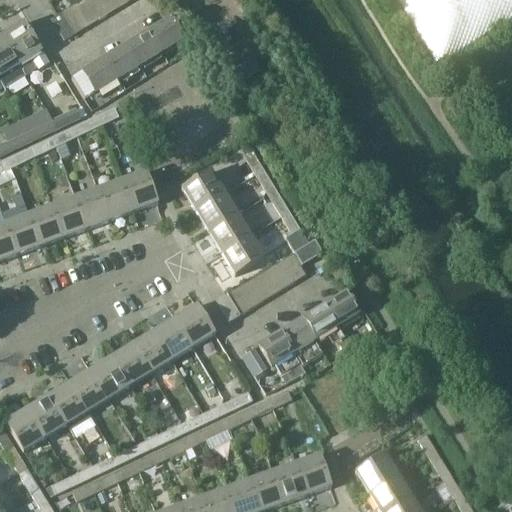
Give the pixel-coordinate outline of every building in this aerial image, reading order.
[(98,0),(86,0),(84,1),(98,23),(109,16),(98,0)] [(113,0),(98,0),(109,16),(119,10),(113,0)] [(113,0),(119,10),(130,3),(128,0),(113,0)] [(87,29),(98,23),(84,1),(74,8),(87,29)] [(76,36),(87,29),(74,8),(63,14),(76,36)] [(76,36),(63,14),(51,22),(64,44),(76,36)] [(220,41),(239,30),(230,16),(211,27),(220,41)] [(170,20),(145,36),(159,58),(184,43),(170,20)] [(31,61),(41,55),(23,26),(1,39),(25,78),(37,71),(31,61)] [(145,36),(121,51),(135,73),(159,58),(145,36)] [(0,83),(5,91),(25,78),(1,39),(0,39),(0,83)] [(115,85),(135,73),(121,51),(97,66),(112,91),(117,88),(115,85)] [(244,83),(260,73),(252,60),(237,70),(244,83)] [(92,104),(112,91),(97,66),(71,81),(85,103),(89,100),(92,104)] [(93,121),(97,130),(119,120),(114,110),(93,121)] [(52,123),(54,126),(56,131),(79,121),(75,112),(52,123)] [(93,121),(72,131),(76,140),(97,130),(93,121)] [(31,133),(36,141),(56,131),(54,126),(52,123),(31,133)] [(50,141),(55,150),(76,140),(72,131),(50,141)] [(13,152),(36,141),(31,133),(8,144),(13,152)] [(50,141),(29,151),(33,160),(55,150),(50,141)] [(0,147),(0,158),(13,152),(8,144),(0,147)] [(55,150),(46,154),(51,163),(60,159),(55,150)] [(8,161),(12,170),(33,160),(29,151),(8,161)] [(256,178),(264,173),(252,154),(244,159),(256,178)] [(8,161),(0,164),(0,175),(12,170),(8,161)] [(256,178),(268,198),(276,193),(264,173),(256,178)] [(211,174),(182,192),(195,214),(225,196),(211,174)] [(146,176),(122,184),(134,217),(158,209),(146,176)] [(134,217),(122,184),(99,193),(111,226),(134,217)] [(111,226),(99,193),(76,201),(88,234),(111,226)] [(279,217),(288,212),(276,193),(268,198),(279,217)] [(238,217),(225,196),(195,214),(208,235),(238,217)] [(88,234),(76,201),(52,209),(64,242),(88,234)] [(24,205),(0,213),(0,223),(27,214),(24,205)] [(64,242),(52,209),(29,218),(41,251),(64,242)] [(300,232),(288,212),(279,217),(292,237),(297,234),(300,232)] [(251,238),(238,217),(208,235),(221,256),(251,238)] [(41,251),(29,218),(6,226),(18,259),(41,251)] [(0,265),(18,259),(6,226),(0,228),(0,265)] [(292,237),(286,240),(295,255),(309,247),(300,232),(297,234),(292,237)] [(264,260),(251,238),(221,256),(234,279),(264,260)] [(315,243),(295,255),(302,268),(323,256),(315,243)] [(295,255),(282,263),(295,284),(306,278),(301,269),(302,268),(295,255)] [(271,270),(284,291),(295,284),(282,263),(271,270)] [(271,270),(260,277),(273,298),(284,291),(271,270)] [(262,305),(273,298),(260,277),(249,283),(262,305)] [(262,305),(249,283),(238,290),(251,311),(262,305)] [(227,297),(240,318),(251,311),(238,290),(227,297)] [(324,308),(337,330),(360,317),(346,295),(324,308)] [(240,318),(227,297),(216,304),(229,325),(240,318)] [(196,308),(175,321),(193,351),(214,338),(196,308)] [(303,321),(316,343),(337,330),(324,308),(303,321)] [(193,351),(175,321),(154,334),(172,364),(193,351)] [(281,335),(295,357),(316,343),(303,321),(281,335)] [(172,364),(154,334),(132,347),(151,377),(172,364)] [(272,370),(295,357),(281,335),(259,348),(272,370)] [(346,343),(339,347),(346,357),(352,353),(346,343)] [(151,377),(132,347),(111,360),(130,390),(151,377)] [(254,352),(242,359),(249,372),(261,364),(254,352)] [(130,390),(111,360),(90,373),(109,403),(130,390)] [(109,403),(90,373),(69,386),(87,416),(109,403)] [(212,385),(203,390),(209,400),(218,395),(212,385)] [(87,416),(69,386),(48,398),(66,428),(87,416)] [(287,393),(266,403),(270,412),(292,402),(287,393)] [(248,395),(226,406),(230,414),(252,404),(248,395)] [(66,428),(48,398),(27,411),(45,441),(66,428)] [(245,414),(249,423),(270,412),(266,403),(245,414)] [(197,406),(190,410),(195,419),(202,415),(197,406)] [(203,416),(207,425),(230,414),(226,406),(203,416)] [(45,441),(27,411),(5,425),(23,455),(45,441)] [(245,414),(224,424),(228,433),(249,423),(245,414)] [(203,416),(181,427),(185,436),(207,425),(203,416)] [(202,434),(207,443),(228,433),(224,424),(202,434)] [(158,437),(162,446),(185,436),(181,427),(158,437)] [(0,433),(0,446),(5,455),(14,450),(3,432),(0,433)] [(202,434),(181,444),(185,453),(207,443),(202,434)] [(158,437),(136,448),(140,457),(162,446),(158,437)] [(417,443),(428,461),(437,455),(426,437),(417,443)] [(160,454),(164,463),(185,453),(181,444),(160,454)] [(114,459),(118,468),(140,457),(136,448),(114,459)] [(24,467),(14,450),(5,455),(16,472),(24,467)] [(160,454),(139,464),(143,473),(164,463),(160,454)] [(448,473),(437,455),(428,461),(439,478),(448,473)] [(295,466),(306,497),(330,489),(319,457),(295,466)] [(356,475),(369,497),(399,479),(385,457),(356,475)] [(114,459),(91,469),(95,478),(118,468),(114,459)] [(117,474),(121,483),(143,473),(139,464),(117,474)] [(271,474),(283,506),(306,497),(295,466),(271,474)] [(69,480),(73,489),(95,478),(91,469),(69,480)] [(20,479),(31,497),(40,492),(29,474),(20,479)] [(117,474),(96,484),(100,493),(121,483),(117,474)] [(248,483),(259,511),(266,511),(283,506),(271,474),(248,483)] [(369,497),(378,511),(391,511),(412,500),(399,479),(369,497)] [(50,500),(73,489),(69,480),(45,491),(50,500)] [(463,498),(452,480),(443,485),(454,503),(463,498)] [(225,491),(232,511),(259,511),(248,483),(225,491)] [(100,493),(96,484),(72,496),(76,505),(100,493)] [(202,500),(206,511),(232,511),(225,491),(202,500)] [(31,497),(40,511),(45,511),(50,509),(40,492),(31,497)] [(471,511),(463,498),(454,503),(460,511),(471,511)] [(179,508),(180,511),(206,511),(202,500),(179,508)] [(391,511),(419,511),(412,500),(391,511)]
